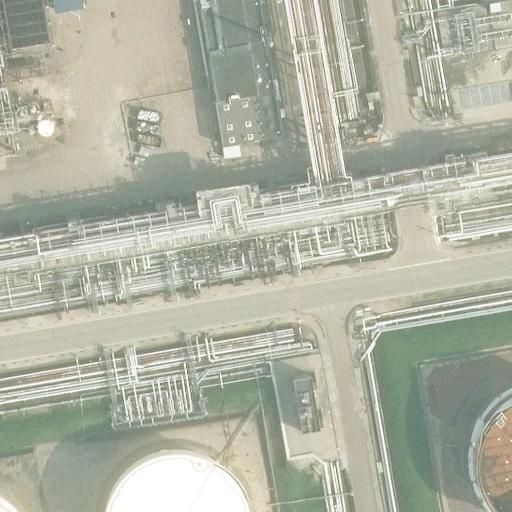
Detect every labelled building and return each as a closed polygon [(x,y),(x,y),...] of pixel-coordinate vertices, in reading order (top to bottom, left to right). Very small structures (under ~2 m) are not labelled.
[(0,0),(0,129),(14,128),(6,76),(53,69),(42,0),(0,0)] [(258,0),(200,0),(222,143),(279,135),(258,0)] [(309,376),(292,378),(301,432),(318,429),(309,376)] [(511,511),(511,393),(508,396),(500,404),(492,412),(486,422),(482,433),(479,444),(478,455),(479,466),(482,477),(486,488),(492,498),(500,506),(506,511),(511,511)] [(249,511),(249,505),(246,494),(242,484),(237,474),(229,466),(221,458),(212,452),(202,448),(191,445),(180,444),(169,444),(158,446),(147,450),(137,455),(128,462),(121,470),(114,479),(109,489),(106,500),(104,511),(249,511)] [(23,511),(22,510),(15,501),(6,494),(0,489),(0,511),(23,511)]
